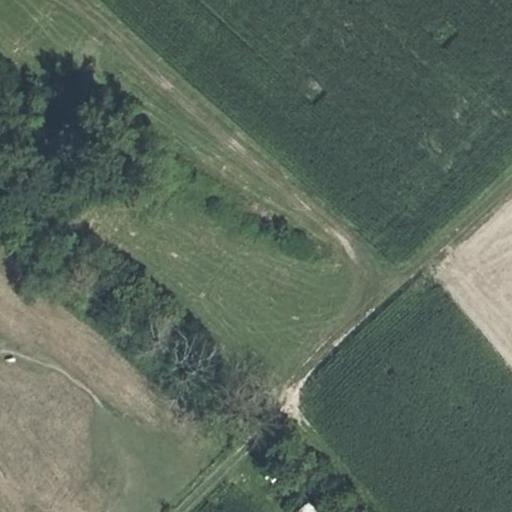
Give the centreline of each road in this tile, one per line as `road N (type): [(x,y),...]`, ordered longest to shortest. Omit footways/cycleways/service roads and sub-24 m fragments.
road 1 (track): [(511,183),(400,284),(80,0)]
road 2 (track): [(400,284),(189,511)]
